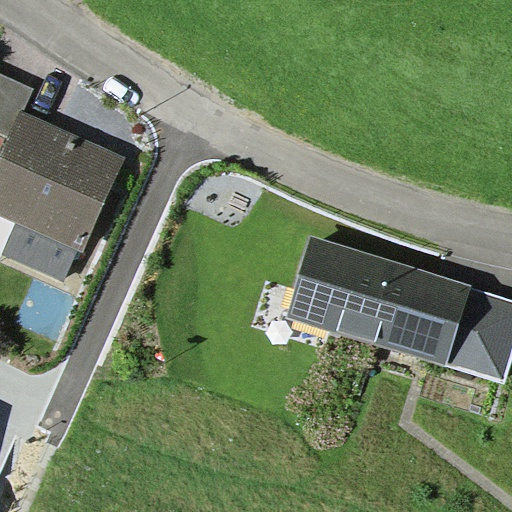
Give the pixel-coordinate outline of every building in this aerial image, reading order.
[(0,134),(8,138),(21,109),(25,111),(34,89),(0,73),(0,134)] [(8,138),(0,155),(0,215),(16,223),(78,250),(83,253),(125,157),(25,111),(21,109),(8,138)] [(78,250),(16,223),(3,254),(64,282),(78,250)] [(470,285),(312,236),(287,317),(445,366),(469,287),(470,285)] [(511,358),(511,300),(469,287),(445,366),(504,384),(511,358)]
